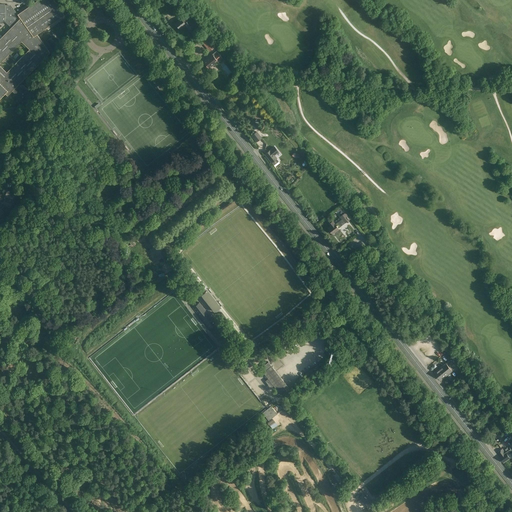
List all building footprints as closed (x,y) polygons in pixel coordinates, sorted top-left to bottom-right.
[(0,97),(5,93),(7,95),(12,91),(16,95),(16,101),(29,101),(29,91),(23,86),(19,85),(18,84),(50,53),(37,34),(64,15),(56,3),(58,1),(57,0),(37,0),(23,11),(18,14),(11,5),(5,5),(5,4),(0,4),(0,97)] [(184,14),(179,8),(175,12),(179,18),(184,14)] [(175,24),(179,29),(184,24),(189,30),(193,26),(188,20),(189,19),(187,17),(185,18),(181,20),(181,19),(175,24)] [(205,38),(201,41),(207,49),(209,48),(211,50),(214,48),(205,38)] [(218,53),(214,56),(212,55),(203,62),(209,68),(217,61),(222,58),(218,53)] [(251,136),(256,142),(262,138),(257,131),(251,136)] [(271,150),(270,150),(265,155),(271,163),(273,165),(278,161),(276,159),(277,158),(274,155),(278,152),(274,147),(271,150)] [(0,215),(4,212),(1,209),(4,206),(9,208),(13,201),(12,200),(16,193),(8,189),(8,190),(6,189),(2,195),(1,194),(0,195),(0,215)] [(341,207),(339,209),(340,210),(343,214),(340,216),(345,223),(351,219),(345,212),(341,207)] [(338,222),(335,224),(333,221),(329,224),(331,226),(331,227),(329,229),(333,234),(335,236),(341,231),(339,228),(341,226),(338,222)] [(208,290),(201,295),(214,312),(221,306),(208,290)] [(199,302),(192,307),(209,328),(215,323),(199,302)] [(268,361),(259,368),(278,392),(275,394),(278,397),(284,392),(289,388),(268,361)] [(446,363),(434,372),(441,380),(452,371),(446,363)] [(444,379),(449,383),(453,379),(448,375),(444,379)] [(262,413),(268,420),(276,414),(271,406),(262,413)] [(500,457),(504,462),(510,458),(507,454),(511,451),(509,447),(504,450),(502,448),(497,453),(500,457)]
